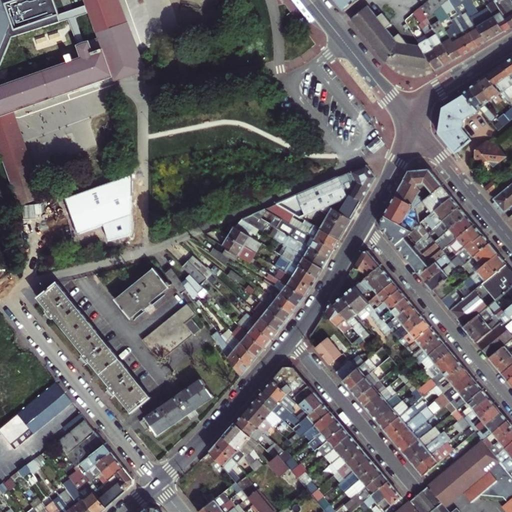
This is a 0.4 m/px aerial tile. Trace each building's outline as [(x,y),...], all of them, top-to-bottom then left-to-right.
[(0,0),(0,65),(0,66),(12,37),(63,20),(56,0),(0,0)] [(85,0),(98,32),(128,21),(120,0),(85,0)] [(337,0),(346,11),(359,0),(337,0)] [(432,14),(433,14),(435,12),(438,10),(440,8),(442,7),(443,6),(445,4),(450,0),(429,0),(424,4),(432,14)] [(463,1),(462,0),(450,0),(466,23),(470,28),(471,30),(481,44),(485,42),(489,39),(480,25),(468,9),(463,12),(458,4),(463,1)] [(462,0),(463,1),(480,25),(489,39),(497,35),(506,29),(489,5),(480,11),(472,0),(462,0)] [(503,10),(495,0),(493,0),(488,4),(489,5),(506,29),(510,27),(511,25),(511,22),(507,15),(510,13),(506,8),(503,10)] [(415,12),(423,22),(428,18),(432,14),(424,4),(415,12)] [(380,17),(371,5),(353,19),(359,27),(369,39),(382,55),(403,37),(404,37),(402,34),(397,38),(389,29),(395,24),(386,13),(380,17)] [(431,23),(428,18),(423,22),(420,24),(423,29),(431,23)] [(113,75),(116,82),(148,71),(143,58),(128,21),(98,32),(99,36),(91,40),(84,41),(80,44),(84,55),(0,85),(0,112),(112,72),(113,75)] [(466,23),(458,28),(461,33),(470,28),(466,23)] [(427,35),(430,39),(438,33),(434,27),(426,32),(427,35)] [(473,49),(477,47),(481,44),(471,30),(463,35),(473,49)] [(451,62),(456,59),(447,45),(444,42),(438,33),(430,39),(436,48),(446,64),(448,63),(451,62)] [(427,35),(419,41),(421,44),(430,39),(427,35)] [(463,35),(455,40),(464,54),(469,51),(473,49),(463,35)] [(404,56),(413,51),(403,37),(382,55),(385,59),(389,63),(410,66),(408,63),(404,64),(402,60),(406,59),(404,56)] [(427,68),(434,64),(424,48),(411,45),(404,37),(403,37),(413,51),(424,68),(427,68)] [(442,66),(446,64),(436,48),(430,39),(421,44),(424,48),(434,64),(437,69),(442,66)] [(447,45),(456,59),(460,56),(464,54),(455,40),(447,45)] [(410,66),(424,68),(413,51),(404,56),(406,59),(402,60),(404,64),(408,63),(410,66)] [(511,93),(511,95),(507,90),(511,86),(511,76),(511,75),(504,64),(496,69),(489,74),(503,92),(511,102),(511,93)] [(113,75),(112,72),(0,112),(0,116),(16,110),(94,82),(113,75)] [(503,92),(489,74),(484,77),(479,81),(494,97),(503,92)] [(494,97),(479,81),(476,83),(471,86),(486,102),(494,97)] [(464,91),(466,93),(478,107),(480,109),(482,108),(491,120),(498,115),(486,102),(471,86),(468,88),(464,91)] [(478,107),(466,93),(447,106),(443,118),(440,131),(457,150),(472,138),(463,126),(465,116),(480,109),(478,107)] [(16,110),(0,116),(0,147),(21,205),(47,195),(36,167),(16,110)] [(506,114),(501,119),(505,124),(511,120),(506,114)] [(501,119),(494,124),(499,130),(505,124),(501,119)] [(508,155),(497,141),(495,142),(486,141),(476,149),(476,160),(476,166),(483,166),(483,160),(490,160),(495,166),(508,155)] [(279,203),(292,210),(302,216),(330,205),(354,218),(359,209),(370,190),(378,176),(369,164),(357,170),(332,180),(309,190),(279,203)] [(421,183),(427,182),(435,192),(444,184),(431,167),(422,168),(412,170),(397,194),(418,206),(419,205),(424,200),(428,198),(420,194),(423,189),(421,187),(423,185),(421,183)] [(133,231),(133,175),(66,199),(78,235),(104,225),(110,242),(129,235),(130,234),(132,233),(133,231)] [(495,179),(486,187),(491,193),(500,185),(495,179)] [(450,191),(444,184),(435,192),(428,198),(424,200),(434,212),(454,196),(450,191)] [(507,212),(511,207),(511,199),(504,191),(495,198),(500,203),(507,212)] [(418,206),(397,194),(392,203),(386,214),(415,231),(411,233),(435,263),(447,252),(444,249),(437,240),(430,231),(422,222),(418,206)] [(458,201),(454,196),(434,212),(422,222),(430,231),(461,205),(458,201)] [(292,210),(279,203),(266,208),(278,215),(286,219),(302,228),(307,219),(302,216),(292,210)] [(330,205),(302,216),(307,219),(342,239),(347,230),(348,229),(354,218),(330,205)] [(437,240),(468,213),(465,209),(461,205),(430,231),(437,240)] [(264,209),(254,214),(270,222),(277,226),(281,229),(294,236),(296,237),(302,228),(286,219),(278,215),(266,208),(264,209)] [(473,219),(468,213),(437,240),(444,249),(476,222),(473,219)] [(270,222),(254,214),(243,218),(261,229),(265,231),(270,222)] [(411,233),(415,231),(386,214),(384,216),(382,220),(382,225),(413,262),(416,265),(426,257),(408,236),(411,233)] [(256,238),(261,229),(243,218),(241,219),(237,226),(256,238)] [(339,244),(342,239),(307,219),(302,228),(337,248),(339,244)] [(480,228),(476,222),(444,249),(447,252),(452,258),(467,246),(466,245),(474,238),(476,240),(485,233),(480,228)] [(261,240),(256,238),(237,226),(230,236),(254,250),(261,240)] [(277,226),(271,235),(275,238),(281,229),(277,226)] [(337,248),(302,228),(296,237),(331,257),(333,253),(337,248)] [(328,262),(331,257),(296,237),(294,236),(281,229),(275,238),(286,244),(325,267),(328,262)] [(476,240),(474,238),(466,245),(467,246),(452,258),(454,260),(460,268),(469,260),(492,242),(488,238),(485,233),(476,240)] [(248,260),(254,250),(230,236),(224,245),(228,247),(239,254),(248,260)] [(264,242),(261,240),(254,250),(258,252),(264,242)] [(496,247),(492,242),(469,260),(478,271),(501,253),(496,247)] [(322,272),(325,267),(286,244),(284,248),(287,249),(284,254),(320,275),(322,272)] [(215,247),(212,252),(226,262),(231,257),(224,253),(215,247)] [(231,257),(235,260),(239,254),(228,247),(224,253),(231,257)] [(257,254),(258,252),(254,250),(248,260),(252,262),(257,254)] [(316,283),(320,275),(284,254),(277,250),(270,261),(282,268),(287,271),(313,287),(316,283)] [(365,250),(358,260),(355,265),(365,278),(382,264),(373,253),(370,250),(367,250),(365,250)] [(447,252),(435,263),(432,265),(422,273),(426,277),(429,281),(454,260),(452,258),(447,252)] [(505,258),(501,253),(478,271),(467,281),(475,291),(509,263),(505,258)] [(195,255),(190,259),(208,277),(213,271),(195,255)] [(422,273),(432,265),(426,257),(416,265),(422,273)] [(208,277),(190,259),(184,265),(191,273),(201,283),(208,277)] [(460,268),(454,260),(429,281),(433,286),(435,289),(448,278),(460,268)] [(511,266),(509,263),(475,291),(463,301),(452,310),(466,326),(490,305),(484,297),(491,291),(498,299),(508,290),(511,287),(511,266)] [(390,274),(382,264),(365,278),(356,285),(363,293),(367,289),(370,293),(374,289),(377,294),(395,280),(390,274)] [(183,293),(188,289),(183,282),(172,267),(167,271),(183,293)] [(117,299),(131,316),(143,306),(145,308),(158,297),(157,295),(169,285),(168,285),(171,282),(169,280),(167,282),(155,268),(141,279),(143,282),(133,290),(131,288),(117,299)] [(243,275),(233,268),(229,273),(239,281),(243,275)] [(277,277),(282,280),(307,295),(310,291),(313,287),(287,271),(285,275),(279,272),(277,277)] [(191,273),(187,277),(198,290),(201,294),(207,289),(201,283),(191,273)] [(198,290),(187,277),(183,282),(188,289),(192,294),(198,290)] [(448,278),(435,289),(440,295),(444,300),(455,290),(457,289),(448,278)] [(141,279),(131,288),(133,290),(143,282),(141,279)] [(300,305),(303,301),(307,295),(282,280),(277,287),(300,305)] [(376,308),(401,287),(398,284),(395,280),(377,294),(369,300),(376,308)] [(120,400),(131,414),(140,406),(150,398),(139,384),(137,385),(128,375),(130,373),(107,345),(105,347),(97,336),(99,334),(75,306),(73,307),(65,297),(67,295),(56,281),(36,297),(47,310),(45,312),(50,318),(52,316),(83,354),(81,356),(86,363),(88,361),(114,393),(112,395),(117,402),(120,400)] [(382,315),(376,308),(369,300),(363,293),(356,285),(352,289),(345,295),(359,312),(364,318),(371,312),(383,327),(386,325),(388,328),(390,326),(388,323),(382,315)] [(300,305),(277,287),(271,295),(294,313),(297,310),(300,305)] [(401,287),(376,308),(382,315),(385,313),(386,312),(384,309),(388,306),(390,309),(392,307),(407,295),(404,291),(401,287)] [(511,287),(508,290),(511,294),(511,304),(504,311),(500,315),(504,319),(508,324),(511,320),(511,287)] [(444,300),(452,310),(463,301),(455,290),(444,300)] [(67,295),(65,297),(73,307),(75,306),(67,295)] [(294,313),(271,295),(265,302),(288,321),(290,318),(294,313)] [(367,327),(356,314),(359,312),(345,295),(340,299),(335,303),(354,325),(361,333),(367,327)] [(407,295),(392,307),(398,314),(413,302),(410,299),(407,295)] [(501,307),(502,306),(497,300),(491,305),(497,311),(501,307)] [(335,303),(333,301),(330,306),(326,311),(345,332),(354,325),(335,303)] [(199,315),(195,309),(189,302),(143,339),(162,363),(203,330),(194,319),(199,315)] [(280,331),(283,327),(288,321),(265,302),(257,311),(280,331)] [(413,302),(398,314),(405,322),(420,310),(416,306),(413,302)] [(498,312),(491,305),(490,305),(466,326),(469,330),(472,334),(498,312)] [(423,314),(420,310),(405,322),(397,328),(394,330),(402,339),(404,337),(412,331),(427,319),(423,314)] [(277,335),(280,331),(257,311),(251,319),(274,339),(277,335)] [(498,312),(472,334),(476,338),(478,341),(504,319),(500,315),(498,312)] [(382,315),(388,323),(391,320),(385,313),(382,315)] [(244,328),(266,348),(270,343),(274,339),(251,319),(248,316),(240,324),(242,326),(244,328)] [(430,323),(427,319),(412,331),(418,338),(433,326),(430,323)] [(504,319),(478,341),(485,349),(491,357),(511,339),(511,320),(508,324),(504,319)] [(397,328),(391,320),(388,323),(390,326),(394,330),(397,328)] [(266,348),(244,328),(242,326),(235,334),(237,337),(259,356),(263,352),(266,348)] [(433,326),(418,338),(424,346),(439,334),(436,329),(433,326)] [(230,344),(252,364),(256,360),(259,356),(237,337),(235,334),(231,329),(224,336),(230,344)] [(252,364),(230,344),(224,336),(220,330),(214,335),(216,338),(243,375),(247,370),(252,364)] [(107,345),(99,334),(97,336),(105,347),(107,345)] [(439,334),(424,346),(431,354),(446,342),(443,338),(439,334)] [(363,335),(359,339),(363,345),(368,351),(375,349),(363,335)] [(328,336),(317,346),(331,363),(343,353),(328,336)] [(402,339),(408,346),(411,344),(404,337),(402,339)] [(511,339),(491,357),(495,361),(497,364),(511,352),(511,339)] [(448,345),(446,342),(431,354),(421,362),(427,370),(452,349),(448,345)] [(417,352),(411,344),(408,346),(414,354),(417,352)] [(363,345),(359,348),(363,353),(368,351),(363,345)] [(414,354),(421,362),(431,354),(424,346),(417,352),(414,354)] [(452,349),(427,370),(434,378),(437,375),(444,369),(458,357),(455,353),(452,349)] [(511,352),(497,364),(501,368),(504,372),(511,365),(511,352)] [(461,361),(458,357),(444,369),(450,377),(465,365),(461,361)] [(353,360),(352,359),(338,371),(341,375),(345,379),(359,367),(353,360)] [(367,361),(359,367),(345,379),(350,385),(352,388),(374,370),(367,361)] [(294,365),(285,366),(278,374),(274,379),(295,397),(311,384),(294,365)] [(468,368),(465,365),(450,377),(456,384),(471,372),(468,368)] [(374,370),(352,388),(356,393),(360,397),(382,379),(374,370)] [(471,372),(456,384),(463,392),(477,380),(474,376),(471,372)] [(139,384),(130,373),(128,375),(137,385),(139,384)] [(443,383),(437,375),(434,378),(438,383),(440,385),(443,383)] [(50,379),(11,411),(28,432),(67,400),(57,388),(50,379)] [(295,397),(274,379),(271,383),(266,388),(294,412),(296,409),(291,404),(296,398),(295,397)] [(388,386),(382,379),(360,397),(364,401),(367,405),(388,386)] [(414,390),(419,386),(412,379),(408,382),(414,390)] [(214,396),(203,380),(183,394),(147,418),(149,421),(143,424),(148,432),(151,430),(154,428),(159,435),(169,428),(181,419),(188,414),(189,416),(193,413),(196,411),(195,409),(208,400),(214,396)] [(480,383),(477,380),(463,392),(469,400),(483,387),(480,383)] [(440,394),(444,391),(440,385),(438,383),(434,387),(440,394)] [(444,391),(446,392),(449,390),(443,383),(440,385),(444,391)] [(311,384),(295,397),(296,398),(312,413),(325,402),(320,395),(311,384)] [(395,394),(388,386),(367,405),(370,409),(373,412),(395,394)] [(425,394),(419,386),(414,390),(421,398),(422,397),(425,394)] [(486,391),(483,387),(469,400),(475,408),(490,395),(486,391)] [(291,415),(294,412),(266,388),(262,392),(259,396),(281,416),(286,410),(291,415)] [(456,398),(449,390),(446,392),(451,399),(452,400),(456,398)] [(440,394),(440,395),(447,403),(451,399),(446,392),(444,391),(440,394)] [(397,392),(395,394),(373,412),(377,417),(379,420),(403,399),(397,392)] [(490,395),(475,408),(482,415),(497,403),(493,399),(490,395)] [(281,416),(259,396),(255,400),(251,405),(274,425),(281,416)] [(411,407),(386,428),(389,431),(393,435),(422,410),(428,405),(422,397),(421,398),(411,407)] [(452,400),(459,408),(462,405),(456,398),(452,400)] [(404,399),(403,399),(379,420),(383,423),(386,428),(411,407),(404,399)] [(303,435),(311,428),(333,410),(329,406),(325,402),(312,413),(310,415),(313,419),(298,431),(303,435)] [(497,403),(482,415),(488,423),(502,410),(500,408),(497,403)] [(274,425),(251,405),(248,408),(244,413),(267,433),(274,425)] [(464,414),(465,416),(468,413),(462,405),(459,408),(464,414)] [(318,436),(339,418),(336,414),(333,410),(311,428),(318,436)] [(429,418),(422,410),(393,435),(396,439),(399,443),(421,424),(429,418)] [(505,414),(502,410),(488,423),(494,431),(509,419),(505,414)] [(64,431),(81,417),(76,411),(59,425),(64,431)] [(259,441),(267,433),(244,413),(242,416),(240,418),(237,422),(259,441)] [(471,423),(472,424),(475,421),(468,413),(465,416),(470,422),(471,423)] [(464,414),(454,422),(460,430),(470,422),(465,416),(464,414)] [(64,431),(53,440),(63,452),(91,429),(86,423),(81,417),(64,431)] [(341,421),(339,418),(318,436),(325,443),(346,426),(343,422),(341,421)] [(181,419),(169,428),(170,429),(182,421),(181,419)] [(511,421),(509,419),(494,431),(501,439),(511,429),(511,421)] [(481,428),(475,421),(472,424),(476,429),(478,431),(481,428)] [(277,511),(260,490),(274,479),(273,472),(261,458),(258,460),(252,454),(257,448),(261,443),(259,441),(237,422),(231,428),(225,435),(249,456),(248,458),(251,461),(257,468),(244,479),(239,483),(244,488),(256,502),(262,509),(264,511),(277,511)] [(471,423),(465,427),(471,434),(476,429),(472,424),(471,423)] [(489,435),(494,431),(488,423),(481,428),(488,436),(489,435)] [(428,431),(421,424),(399,443),(403,447),(406,450),(428,431)] [(349,430),(346,426),(325,443),(331,451),(352,433),(349,430)] [(488,436),(481,428),(478,431),(481,435),(484,439),(488,436)] [(63,452),(72,465),(74,463),(101,442),(96,436),(91,429),(63,452)] [(511,429),(501,439),(496,443),(491,447),(497,454),(511,442),(511,429)] [(434,439),(412,458),(416,462),(418,465),(448,440),(451,437),(445,430),(434,439)] [(434,439),(428,431),(406,450),(409,455),(412,458),(434,439)] [(355,437),(352,433),(331,451),(338,459),(359,441),(355,437)] [(240,463),(244,467),(251,461),(248,458),(249,456),(225,435),(222,439),(219,443),(240,462),(240,463)] [(484,439),(481,435),(418,488),(433,505),(441,498),(444,502),(462,487),(471,498),(480,490),(507,496),(501,501),(510,511),(511,511),(511,472),(510,470),(504,462),(497,454),(491,447),(484,439)] [(491,447),(496,443),(489,435),(488,436),(484,439),(491,447)] [(454,448),(448,440),(418,465),(422,470),(425,473),(454,448)] [(363,445),(359,441),(338,459),(344,467),(366,449),(363,445)] [(80,471),(107,449),(103,445),(101,442),(74,463),(76,466),(80,471)] [(511,442),(497,454),(504,462),(511,455),(511,442)] [(234,468),(240,462),(219,443),(215,447),(212,450),(237,480),(239,483),(244,479),(234,468)] [(286,449),(278,443),(269,450),(278,457),(274,460),(285,473),(293,467),(281,453),(286,449)] [(252,454),(258,460),(261,458),(257,448),(252,454)] [(80,471),(86,479),(113,457),(110,453),(107,449),(80,471)] [(369,453),(366,449),(344,467),(350,474),(372,456),(369,453)] [(211,486),(203,494),(210,503),(224,491),(233,484),(237,480),(212,450),(203,459),(211,470),(215,467),(223,477),(211,486)] [(35,465),(42,460),(36,452),(29,458),(35,465)] [(357,482),(378,464),(375,460),(372,456),(350,474),(357,482)] [(110,474),(120,465),(117,461),(113,457),(86,479),(83,482),(89,490),(104,478),(110,474)] [(35,465),(29,458),(22,463),(27,471),(35,465)] [(27,471),(22,463),(14,469),(26,484),(33,478),(27,471)] [(364,490),(385,472),(382,468),(378,464),(357,482),(364,490)] [(130,482),(130,478),(120,465),(110,474),(114,479),(122,488),(125,486),(130,482)] [(80,471),(76,466),(64,476),(91,511),(95,511),(97,511),(103,505),(95,496),(89,490),(83,482),(86,479),(80,471)] [(388,475),(385,472),(364,490),(348,503),(350,506),(363,496),(362,494),(364,493),(368,498),(391,479),(388,475)] [(108,501),(122,488),(114,479),(110,474),(104,478),(109,484),(95,496),(103,505),(108,501)] [(91,511),(64,476),(58,481),(63,488),(80,511),(91,511)] [(380,498),(388,508),(404,495),(398,487),(391,479),(368,498),(367,499),(371,505),(380,498)] [(239,491),(244,488),(239,483),(237,480),(233,484),(239,491)] [(289,505),(302,494),(299,491),(293,484),(280,494),(289,505)] [(310,488),(307,485),(299,491),(302,494),(310,488)] [(57,495),(69,511),(80,511),(63,488),(56,494),(57,495)] [(427,511),(425,511),(463,511),(456,504),(450,509),(444,502),(441,498),(433,505),(418,488),(415,490),(412,493),(427,511)] [(201,511),(214,511),(222,505),(231,498),(224,491),(210,503),(200,511),(201,511)] [(425,511),(427,511),(412,493),(389,511),(425,511)] [(69,511),(57,495),(50,501),(58,511),(69,511)] [(31,507),(34,511),(47,511),(43,507),(38,501),(31,507)] [(58,511),(50,501),(43,507),(47,511),(58,511)] [(222,505),(214,511),(228,511),(236,506),(233,502),(225,509),(222,505)] [(240,502),(236,506),(228,511),(244,511),(246,510),(240,502)] [(258,511),(262,509),(256,502),(253,505),(258,511)]
